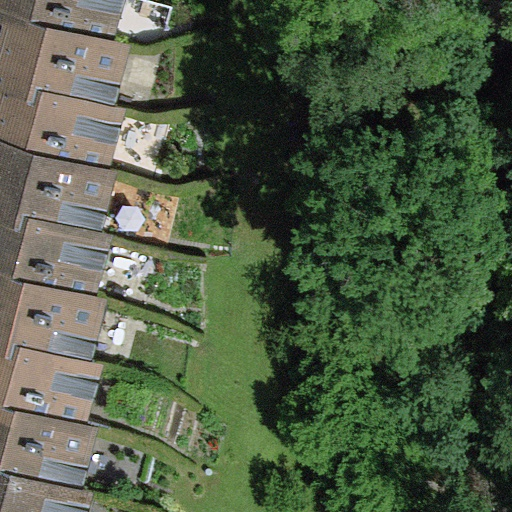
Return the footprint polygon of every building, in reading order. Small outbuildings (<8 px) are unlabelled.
[(0,7),(16,12),(108,36),(117,0),(0,0),(0,3),(0,7)] [(0,73),(10,77),(108,101),(126,41),(108,36),(16,12),(0,73)] [(0,138),(1,139),(104,165),(120,105),(108,101),(10,77),(0,117),(0,138)] [(0,204),(95,229),(111,167),(104,165),(1,139),(0,144),(0,204)] [(0,268),(91,292),(106,232),(95,229),(0,204),(0,268)] [(0,333),(86,356),(102,295),(91,292),(0,268),(0,333)] [(0,399),(82,420),(97,359),(86,356),(0,333),(0,399)] [(0,464),(77,484),(93,423),(82,420),(0,399),(0,464)] [(77,484),(0,464),(0,511),(80,511),(88,487),(77,484)]
